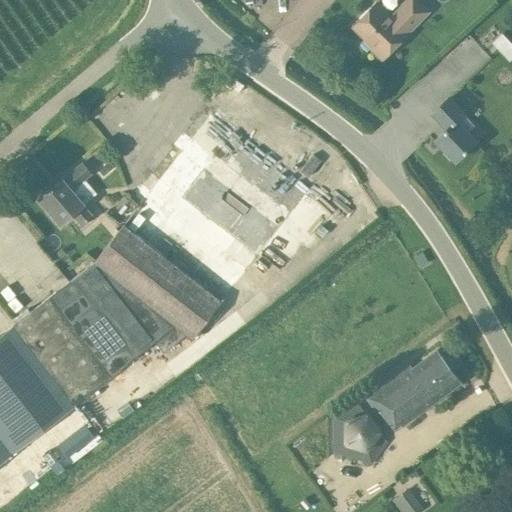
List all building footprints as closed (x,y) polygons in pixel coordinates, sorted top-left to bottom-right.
[(366,40),(364,42),(382,60),(409,32),(408,32),(428,12),(415,0),(406,0),(390,17),(377,3),(353,27),(366,40)] [(510,61),(511,58),(511,39),(504,31),(493,41),(510,61)] [(475,126),(463,114),(464,114),(448,97),(431,113),(446,129),(433,141),(455,163),(476,142),(468,133),(475,126)] [(310,236),(236,139),(76,263),(82,271),(144,351),(150,360),(310,236)] [(313,154),(301,170),(308,176),(321,160),(313,154)] [(62,176),(35,199),(60,228),(73,217),(82,227),(94,217),(85,207),(87,205),(86,203),(97,194),(85,180),(92,174),(82,162),(64,178),(62,176)] [(0,463),(75,406),(144,351),(82,271),(30,312),(27,309),(14,320),(16,323),(0,335),(0,463)] [(409,365),(365,397),(365,398),(373,408),(384,400),(401,424),(403,425),(460,383),(436,349),(411,368),(409,365)] [(357,403),(333,418),(334,452),(372,464),(387,443),(357,403)] [(399,511),(419,511),(429,509),(420,484),(393,493),(399,511)]
